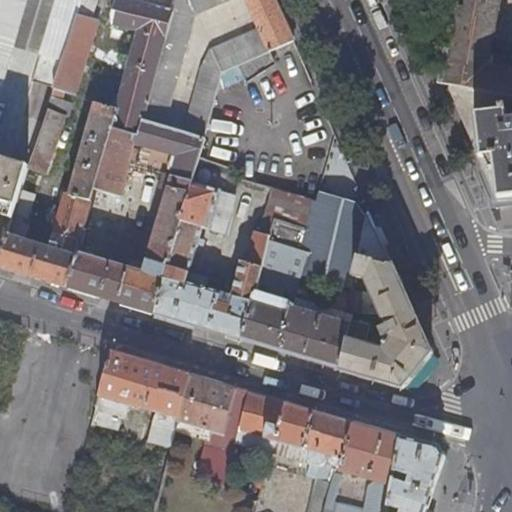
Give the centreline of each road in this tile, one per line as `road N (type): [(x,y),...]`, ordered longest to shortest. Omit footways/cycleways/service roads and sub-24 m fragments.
road 1 (secondary): [(0,290),(511,439)]
road 2 (secondary): [(347,0),(452,241)]
road 3 (secondary): [(452,241),(511,405)]
